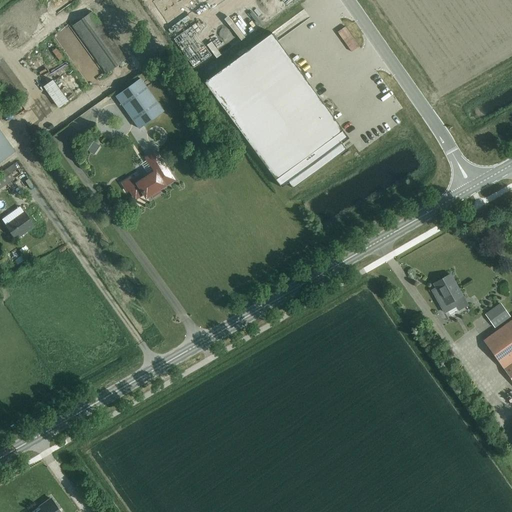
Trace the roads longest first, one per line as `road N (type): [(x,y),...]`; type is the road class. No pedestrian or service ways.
road 1 (secondary): [(0,460),(477,187)]
road 2 (unclassified): [(477,187),(347,0)]
